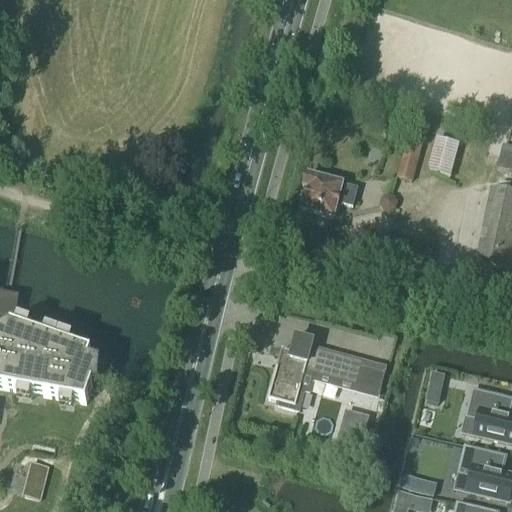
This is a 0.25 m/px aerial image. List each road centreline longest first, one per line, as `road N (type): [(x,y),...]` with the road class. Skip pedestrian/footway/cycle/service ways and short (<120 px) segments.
road 1 (track): [(511,335),(220,265),(0,193)]
road 2 (primary): [(163,485),(293,0)]
